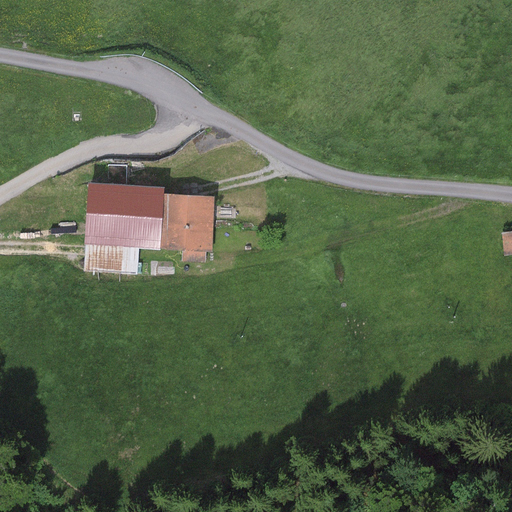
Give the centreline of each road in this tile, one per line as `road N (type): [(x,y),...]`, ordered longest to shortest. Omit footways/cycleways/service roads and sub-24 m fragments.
road 1 (unclassified): [(185,100),(339,176),(511,198)]
road 2 (unclassified): [(0,196),(98,147),(153,144),(170,132),(185,100)]
road 3 (unclassified): [(0,55),(134,80),(185,100)]
